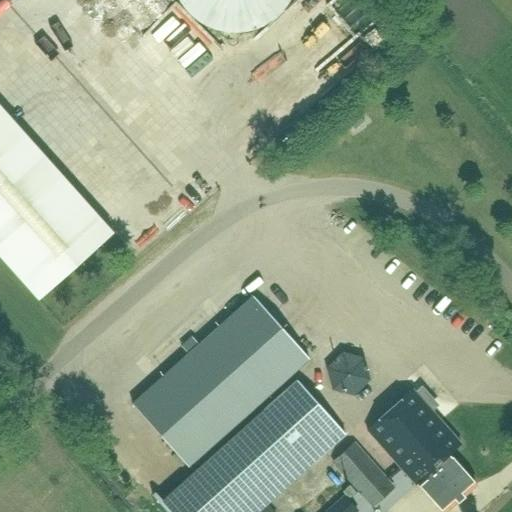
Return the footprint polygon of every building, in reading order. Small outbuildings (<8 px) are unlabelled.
[(178,0),(181,4),(186,11),(194,18),(200,23),(206,26),(217,30),(226,32),(235,32),(243,32),(251,30),(264,25),(270,21),(278,14),(284,8),(289,0),(288,0),(178,0)] [(296,45),(309,60),(326,46),(340,62),(357,48),(330,16),(296,45)] [(200,72),(224,50),(214,39),(205,47),(192,33),(177,46),(200,72)] [(92,92),(115,117),(141,92),(119,68),(92,92)] [(0,259),(37,302),(112,236),(0,109),(0,259)] [(123,127),(135,140),(151,125),(139,112),(123,127)] [(372,232),(359,242),(379,268),(391,259),(372,232)] [(422,302),(433,290),(425,282),(414,294),(422,302)] [(187,469),(308,361),(253,298),(198,346),(192,339),(181,349),(187,356),(131,406),(187,469)] [(327,369),(332,389),(353,395),(368,380),(363,359),(342,353),(327,369)] [(298,381),(263,412),(167,498),(159,505),(165,511),(259,511),(311,466),(346,435),(298,381)] [(441,511),(447,511),(476,487),(449,457),(461,446),(413,392),(368,433),(416,486),(418,485),(441,511)] [(370,507),(391,488),(352,444),(331,462),(370,507)]
